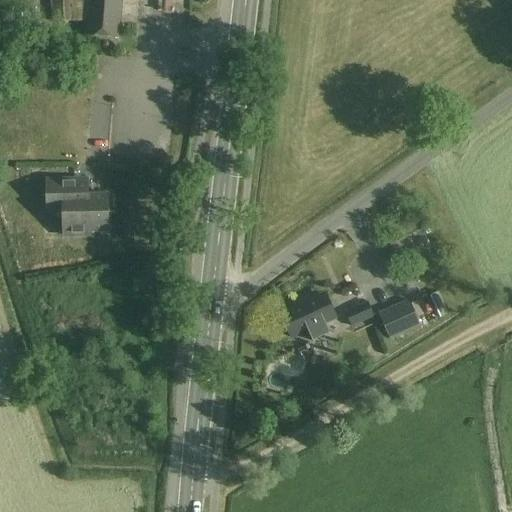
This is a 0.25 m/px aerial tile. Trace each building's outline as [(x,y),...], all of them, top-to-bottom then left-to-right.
[(51,0),(53,23),(76,21),(74,0),(51,0)] [(89,0),(87,35),(119,38),(122,0),(89,0)] [(65,211),(65,236),(90,235),(90,231),(109,231),(108,195),(78,196),(78,180),(48,180),(49,211),(65,211)] [(325,322),(336,317),(325,295),(316,300),(315,298),(282,314),(294,338),(310,330),(312,335),(328,327),(325,322)] [(391,340),(421,326),(409,299),(378,313),(391,340)] [(345,312),(353,328),(376,317),(369,301),(345,312)]
